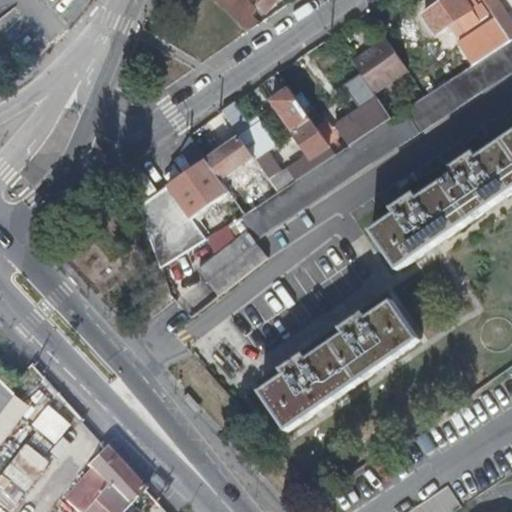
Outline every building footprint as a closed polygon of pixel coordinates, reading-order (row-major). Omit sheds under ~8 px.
[(240,0),(218,0),(248,31),(262,22),(240,0)] [(269,11),(279,0),(260,0),(259,2),(269,11)] [(460,34),(481,21),(483,19),(479,14),(484,10),(480,5),(486,1),(485,0),(447,0),(427,15),(439,33),(453,24),(460,34)] [(500,22),(511,39),(511,38),(511,16),(500,0),(485,0),(486,1),(500,22)] [(481,21),(487,30),(500,22),(486,1),(480,5),(484,10),(487,16),(483,19),(481,21)] [(477,62),(511,39),(500,22),(487,30),(487,31),(467,45),(477,62)] [(355,59),(377,91),(410,69),(388,37),(355,59)] [(511,71),(511,39),(511,40),(394,117),(347,148),(338,153),(298,179),(280,192),(269,199),(240,218),(250,229),(257,239),(511,71)] [(275,100),(296,131),(314,119),(310,113),(293,87),(275,100)] [(347,148),(394,117),(380,97),(338,125),(347,138),(344,141),(345,143),(344,145),(347,148)] [(238,100),(225,110),(242,136),(257,156),(270,177),(271,178),(282,170),(269,151),(279,144),(259,114),(250,120),(238,100)] [(296,131),(312,154),(314,158),(333,146),(331,144),(314,119),(296,131)] [(375,231),(403,270),(438,246),(496,205),(511,193),(511,135),(483,156),(479,150),(456,166),(459,172),(422,198),(418,193),(395,208),(399,214),(375,231)] [(242,136),(209,159),(223,179),(257,156),(242,136)] [(298,179),(338,153),(333,146),(314,158),(312,154),(290,168),(298,179)] [(178,259),(208,239),(194,217),(231,190),(223,179),(209,159),(171,185),(171,186),(148,201),(144,208),(147,217),(178,259)] [(199,266),(221,295),(270,257),(257,239),(250,229),(199,266)] [(289,375),(265,392),(291,431),(323,408),(384,367),(423,340),(396,301),(372,317),(369,313),(346,328),(349,333),(312,359),(309,355),(286,370),(289,375)] [(0,511),(0,413),(14,394),(8,387),(0,379),(0,511)] [(0,443),(27,407),(14,394),(0,413),(0,443)] [(188,394),(182,399),(195,414),(201,408),(188,394)] [(123,511),(144,486),(103,440),(100,443),(104,447),(88,463),(94,468),(68,500),(80,511),(123,511)] [(27,447),(0,480),(0,492),(19,507),(52,466),(27,447)] [(163,494),(168,489),(155,475),(149,480),(163,494)]
